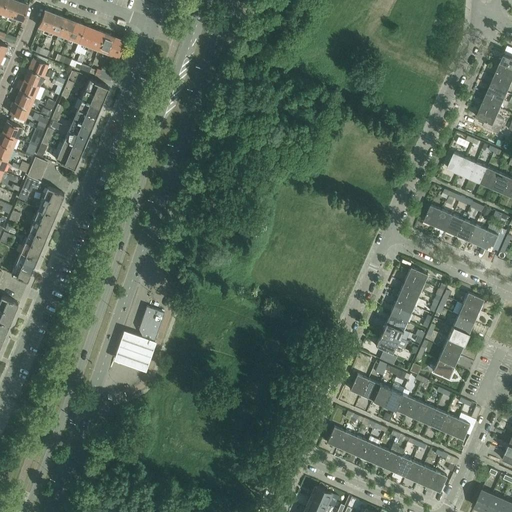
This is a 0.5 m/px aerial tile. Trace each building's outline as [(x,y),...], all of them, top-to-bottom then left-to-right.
[(7,0),(3,13),(9,15),(8,18),(12,20),(19,1),(17,0),(7,0)] [(24,1),(23,2),(19,1),(12,20),(16,21),(17,18),(23,20),(29,4),(27,4),(27,3),(24,1)] [(47,34),(55,13),(45,9),(38,26),(44,28),(42,32),(47,34)] [(57,33),(64,17),(55,13),(47,34),(51,36),(52,31),(57,33)] [(65,41),(74,21),(64,17),(57,33),(64,36),(62,40),(65,41)] [(76,41),(83,24),(74,21),(65,41),(70,43),(71,39),(76,41)] [(85,49),(93,28),(83,24),(76,41),(83,43),(81,48),(82,48),(85,49)] [(96,48),(103,32),(93,28),(85,49),(89,51),(91,46),(96,48)] [(105,57),(113,36),(103,32),(96,48),(103,51),(101,55),(105,57)] [(118,57),(124,40),(113,36),(105,57),(109,59),(111,54),(118,57)] [(47,56),(49,50),(41,47),(39,53),(47,56)] [(81,50),(77,62),(80,63),(85,49),(82,48),(81,50)] [(511,56),(504,53),(501,61),(511,65),(511,56)] [(69,59),(60,55),(58,60),(67,64),(69,59)] [(33,57),(29,68),(44,74),(48,63),(33,57)] [(511,65),(501,61),(497,68),(511,74),(511,65)] [(29,68),(24,79),(39,85),(44,74),(29,68)] [(511,74),(497,68),(494,76),(511,84),(511,80),(511,74)] [(50,70),(48,76),(56,79),(58,76),(59,74),(50,70)] [(112,75),(99,70),(97,76),(110,81),(112,75)] [(494,76),(490,84),(507,92),(511,84),(494,76)] [(24,79),(19,90),(35,96),(39,85),(24,79)] [(108,86),(90,79),(81,99),(100,107),(108,86)] [(73,82),(68,80),(61,95),(67,97),(73,82)] [(490,84),(487,93),(504,100),(507,92),(490,84)] [(19,90),(15,101),(30,107),(35,96),(19,90)] [(487,93),(483,101),(500,109),(504,100),(487,93)] [(100,107),(81,99),(73,119),(92,127),(100,107)] [(25,119),(30,107),(15,101),(10,112),(25,119)] [(483,101),(479,109),(496,117),(500,109),(483,101)] [(63,106),(58,103),(55,111),(60,113),(63,106)] [(476,116),(493,124),(496,117),(479,109),(476,116)] [(60,113),(55,111),(51,119),(57,121),(60,113)] [(10,117),(9,121),(22,126),(24,122),(10,117)] [(92,127),(73,119),(65,139),(83,147),(92,127)] [(7,120),(2,131),(17,137),(22,126),(7,120)] [(54,120),(51,126),(59,129),(61,123),(54,120)] [(48,127),(45,134),(50,137),(54,129),(48,127)] [(35,128),(32,136),(40,139),(43,131),(35,128)] [(2,131),(0,135),(0,142),(13,148),(17,137),(2,131)] [(50,137),(45,134),(42,142),(47,144),(50,137)] [(83,147),(65,139),(56,159),(75,167),(83,147)] [(0,142),(0,155),(8,159),(13,148),(0,142)] [(42,142),(37,154),(42,156),(47,144),(42,142)] [(447,167),(459,172),(466,157),(454,151),(447,167)] [(0,155),(0,168),(3,170),(8,159),(0,155)] [(36,157),(33,163),(45,168),(48,162),(36,157)] [(477,162),(466,157),(459,172),(470,177),(477,162)] [(488,166),(477,162),(470,177),(481,182),(488,166)] [(45,168),(33,163),(31,169),(43,174),(45,168)] [(499,171),(488,166),(481,182),(492,187),(499,171)] [(43,174),(31,169),(28,175),(40,180),(43,174)] [(510,176),(499,171),(492,187),(503,192),(510,176)] [(511,176),(510,176),(503,192),(511,195),(511,176)] [(27,177),(22,188),(30,191),(31,191),(32,187),(38,189),(41,183),(27,177)] [(64,193),(48,186),(39,208),(55,214),(64,193)] [(22,188),(18,197),(26,200),(30,191),(22,188)] [(424,220),(436,225),(443,209),(431,204),(424,220)] [(55,214),(39,208),(30,229),(46,236),(55,214)] [(454,214),(443,209),(436,225),(447,230),(454,214)] [(20,213),(13,210),(9,219),(17,222),(20,213)] [(466,219),(454,214),(447,230),(459,235),(466,219)] [(477,224),(466,219),(459,235),(470,240),(477,224)] [(488,229),(477,224),(470,240),(481,245),(488,229)] [(498,233),(488,229),(481,245),(492,249),(493,248),(498,250),(507,231),(501,228),(498,233)] [(46,236),(30,229),(21,251),(37,258),(46,236)] [(4,231),(0,240),(8,243),(11,234),(4,231)] [(37,258),(21,251),(11,274),(27,280),(37,258)] [(410,266),(407,274),(424,281),(427,274),(410,266)] [(407,274),(403,282),(420,290),(424,281),(407,274)] [(403,282),(400,290),(417,298),(420,290),(403,282)] [(400,290),(396,298),(413,305),(417,298),(400,290)] [(468,291),(462,303),(478,310),(484,298),(468,291)] [(18,302),(2,295),(0,300),(0,320),(9,324),(18,302)] [(396,298),(393,306),(410,313),(413,305),(396,298)] [(478,310),(462,303),(458,314),(474,321),(478,310)] [(155,338),(164,312),(147,306),(139,328),(141,333),(143,337),(154,341),(155,338)] [(410,313),(393,306),(389,314),(406,321),(410,313)] [(406,321),(389,314),(386,322),(403,329),(406,321)] [(474,321),(458,314),(453,325),(469,332),(474,321)] [(0,344),(9,324),(0,320),(0,344)] [(403,329),(386,322),(382,329),(399,337),(403,329)] [(469,332),(453,325),(448,336),(464,343),(469,332)] [(399,337),(382,329),(379,337),(396,345),(399,337)] [(422,337),(424,332),(418,329),(416,335),(418,336),(422,337)] [(145,370),(156,340),(155,338),(154,341),(143,337),(141,333),(136,332),(129,330),(118,361),(124,363),(145,370)] [(464,343),(448,336),(443,347),(459,354),(464,343)] [(396,345),(379,337),(375,345),(392,353),(396,345)] [(459,354),(443,347),(438,359),(454,366),(459,354)] [(454,366),(438,359),(433,370),(449,377),(454,366)] [(380,361),(375,371),(383,374),(387,364),(380,361)] [(397,373),(396,377),(403,380),(404,377),(406,373),(399,369),(397,373)] [(349,389),(361,394),(369,378),(357,373),(349,389)] [(379,383),(369,378),(361,394),(372,399),(379,383)] [(391,388),(379,383),(372,399),(384,404),(391,388)] [(401,392),(391,388),(384,404),(394,409),(401,392)] [(413,398),(401,392),(394,409),(406,414),(413,398)] [(424,403),(413,398),(406,414),(417,419),(424,403)] [(436,407),(424,403),(417,419),(429,423),(436,407)] [(476,418),(481,407),(476,405),(471,416),(476,418)] [(447,412),(436,407),(429,423),(440,428),(447,412)] [(458,417),(447,412),(440,428),(451,433),(458,417)] [(476,418),(471,416),(461,412),(458,417),(451,433),(463,438),(465,432),(470,434),(476,418)] [(327,441),(338,446),(345,430),(334,425),(327,441)] [(356,435),(345,430),(338,446),(349,451),(356,435)] [(367,440),(356,435),(349,451),(360,456),(367,440)] [(379,445),(367,440),(360,456),(372,461),(379,445)] [(390,450),(379,445),(372,461),(383,466),(390,450)] [(401,455),(390,450),(383,466),(394,471),(401,455)] [(511,453),(506,451),(503,459),(511,462),(511,453)] [(413,460),(401,455),(394,471),(406,476),(413,460)] [(424,465),(413,460),(406,476),(417,481),(424,465)] [(435,470),(424,465),(417,481),(428,486),(435,470)] [(446,475),(435,470),(428,486),(439,491),(446,475)] [(315,485),(310,496),(326,504),(326,503),(331,492),(315,485)] [(482,489),(475,506),(485,511),(493,493),(482,489)] [(493,493),(485,511),(488,511),(496,511),(502,498),(493,493)] [(310,496),(305,507),(315,511),(327,511),(331,506),(331,505),(326,503),(326,504),(310,496)] [(511,501),(502,498),(496,511),(507,511),(511,502),(511,501)]
